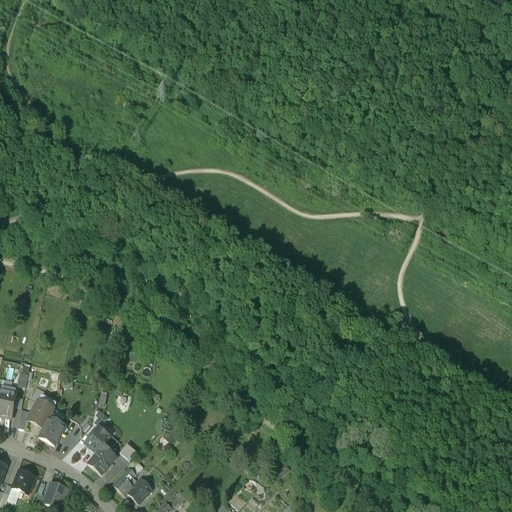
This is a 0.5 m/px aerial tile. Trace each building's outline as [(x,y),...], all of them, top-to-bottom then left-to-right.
[(28,387),(33,366),(25,364),(20,386),(28,387)] [(17,390),(0,387),(0,417),(11,420),(17,390)] [(54,411),(38,402),(32,414),(28,422),(43,430),(49,419),(54,411)] [(32,414),(21,412),(17,430),(25,431),(28,422),(32,414)] [(106,420),(96,412),(93,425),(98,429),(106,420)] [(65,427),(49,419),(43,430),(39,439),(55,447),(65,427)] [(109,439),(98,429),(84,446),(96,455),(88,465),(101,476),(116,458),(109,452),(117,441),(112,436),(109,439)] [(128,470),(113,487),(124,498),(127,495),(137,485),(137,484),(133,480),(142,469),(134,461),(127,469),(128,470)] [(35,480),(19,472),(11,489),(28,496),(35,480)] [(127,495),(138,506),(152,492),(141,481),(137,484),(137,485),(127,495)] [(67,492),(50,485),(42,505),(60,511),(67,492)] [(9,499),(3,496),(0,503),(0,509),(4,511),(9,499)] [(175,497),(159,511),(177,511),(183,506),(175,497)]
